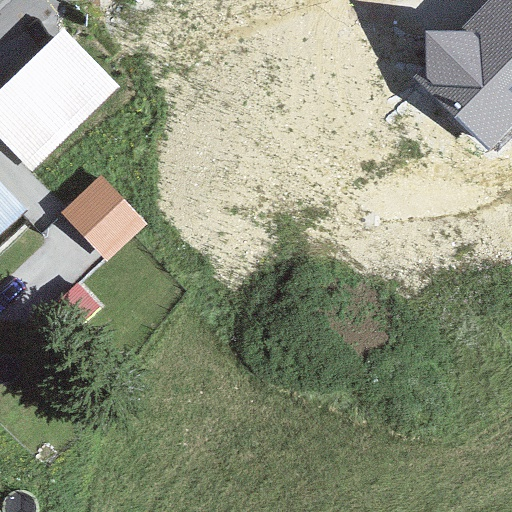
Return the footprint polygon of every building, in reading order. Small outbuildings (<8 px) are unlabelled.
[(511,0),(507,0),(435,77),(511,149),(511,0)] [(67,48),(0,111),(0,130),(36,165),(112,96),(67,48)] [(71,204),(116,253),(157,216),(112,167),(71,204)] [(0,196),(0,232),(18,216),(0,196)] [(80,272),(105,242),(67,212),(42,242),(80,272)]
